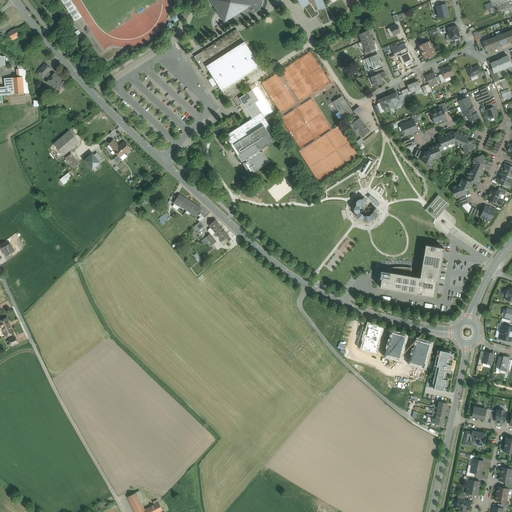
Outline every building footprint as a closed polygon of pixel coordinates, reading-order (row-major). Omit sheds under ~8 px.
[(82,18),(72,0),(61,0),(74,22),(82,18)] [(209,0),(224,22),(219,25),(222,30),(251,11),(251,12),(254,10),(255,12),(256,12),(257,11),(258,10),(259,9),(260,7),(261,6),(262,7),(263,5),(263,4),(264,4),(264,3),(264,1),(264,0),(209,0)] [(298,0),(303,7),(306,5),(308,9),(306,10),(311,18),(318,13),(318,15),(320,14),(323,24),(330,21),(325,6),(323,7),(322,4),(323,4),(321,0),(298,0)] [(511,0),(493,8),(495,13),(508,8),(511,6),(511,0)] [(440,5),(436,6),(439,18),(448,16),(446,4),(440,5)] [(397,25),(390,28),(393,35),(400,32),(397,25)] [(457,26),(448,28),(450,35),(446,36),(447,41),(451,40),(454,39),(455,42),(459,41),(458,38),(460,38),(457,26)] [(436,28),(428,31),(431,37),(439,34),(436,28)] [(15,29),(8,33),(13,42),(21,38),(15,29)] [(237,29),(194,56),(206,75),(210,73),(206,66),(245,41),(237,29)] [(368,30),(359,34),(362,41),(371,38),(368,30)] [(504,34),(497,36),(500,45),(507,43),(504,34)] [(497,36),(489,39),(493,48),(500,45),(497,36)] [(362,41),(366,51),(366,52),(371,50),(375,48),(371,38),(362,41)] [(482,42),(484,47),(486,51),(493,48),(489,39),(482,42)] [(245,41),(206,66),(210,73),(213,77),(218,84),(222,91),(224,94),(246,81),(243,77),(260,66),(245,41)] [(430,41),(419,46),(420,50),(420,51),(421,52),(422,54),(422,55),(423,55),(425,59),(436,54),(430,41)] [(408,52),(404,45),(398,48),(397,44),(391,47),(394,55),(400,52),(407,67),(412,65),(406,52),(408,52)] [(372,57),(364,60),(366,59),(371,70),(371,69),(371,70),(372,69),(382,65),(377,54),(372,57)] [(499,59),(503,69),(511,66),(507,55),(501,58),(499,59)] [(503,69),(499,59),(490,63),(492,69),(494,73),(495,73),(503,69)] [(51,69),(45,64),(39,71),(45,76),(51,69)] [(479,65),(471,68),(471,66),(466,68),(470,77),(481,72),(479,65)] [(450,66),(441,70),(442,74),(444,78),(453,74),(450,66)] [(25,69),(18,69),(19,77),(23,77),(24,89),(28,89),(27,77),(25,69)] [(54,73),(46,82),(58,93),(66,83),(54,73)] [(434,73),(425,77),(428,84),(429,87),(430,86),(438,83),(434,73)] [(371,77),(374,86),(379,84),(379,85),(382,83),(380,77),(379,74),(378,74),(371,77)] [(17,77),(7,78),(8,86),(8,95),(24,93),(24,89),(23,77),(19,77),(17,77)] [(213,77),(208,80),(213,87),(218,84),(213,77)] [(418,81),(407,85),(408,87),(407,87),(408,88),(410,93),(410,92),(417,90),(421,89),(418,81)] [(5,87),(0,87),(0,95),(2,95),(8,95),(8,86),(5,87)] [(485,86),(479,89),(480,92),(482,95),(483,98),(484,100),(489,98),(485,86)] [(408,88),(401,91),(403,96),(404,98),(411,95),(410,92),(410,93),(408,88)] [(511,95),(509,88),(500,91),(504,100),(511,96),(511,95)] [(251,119),(225,136),(227,139),(225,141),(226,143),(229,141),(242,162),(246,160),(247,161),(243,164),(250,175),(270,162),(263,151),(260,152),(259,151),(274,142),(267,131),(271,128),(255,102),(258,100),(252,90),(239,98),(253,118),(251,119)] [(396,92),(389,95),(394,107),(398,105),(397,102),(400,100),(399,98),(398,97),(396,92)] [(389,95),(379,99),(378,100),(379,103),(380,103),(382,106),(388,104),(390,108),(394,107),(389,95)] [(462,99),(457,101),(462,112),(464,111),(471,108),(470,105),(471,105),(469,99),(468,100),(467,97),(462,99)] [(344,100),(335,105),(344,119),(352,113),(344,100)] [(444,103),(439,105),(440,108),(442,107),(444,113),(448,111),(444,103)] [(440,108),(430,112),(435,124),(447,119),(444,113),(442,107),(440,108)] [(471,108),(464,111),(466,117),(467,116),(470,122),(479,118),(477,112),(476,112),(475,110),(474,110),(473,107),(471,108)] [(485,110),(488,117),(489,116),(490,118),(498,115),(496,110),(495,110),(493,107),(485,110)] [(355,117),(348,123),(350,126),(352,124),(357,120),(355,117)] [(359,118),(357,120),(352,124),(354,127),(353,127),(353,128),(357,132),(357,133),(358,132),(357,132),(358,132),(362,137),(363,137),(362,137),(370,131),(370,130),(370,131),(367,127),(366,125),(359,118),(360,118),(359,118)] [(413,119),(407,122),(407,124),(402,127),(405,136),(416,131),(414,126),(415,125),(415,124),(413,119)] [(455,134),(454,141),(458,143),(457,145),(458,145),(459,143),(463,145),(461,147),(463,146),(464,148),(463,149),(465,153),(474,149),(473,147),(476,146),(473,140),(467,142),(467,141),(466,141),(469,135),(457,130),(455,134)] [(70,131),(54,144),(63,155),(79,142),(70,131)] [(454,141),(455,134),(454,134),(452,131),(443,134),(448,145),(451,143),(454,141),(454,144),(454,141)] [(501,131),(492,151),(497,153),(506,133),(501,131)] [(443,134),(439,136),(439,138),(438,138),(440,143),(442,147),(448,145),(443,134)] [(489,136),(485,148),(490,150),(494,137),(489,136)] [(408,138),(403,140),(406,148),(412,146),(408,138)] [(124,141),(119,146),(113,140),(109,144),(109,145),(106,147),(110,152),(113,149),(114,150),(114,151),(118,155),(120,158),(120,157),(121,159),(122,160),(123,160),(127,157),(127,156),(125,153),(130,148),(130,149),(130,148),(124,141)] [(437,144),(429,147),(430,151),(428,152),(425,151),(424,151),(425,151),(424,153),(422,159),(421,160),(424,162),(423,163),(432,166),(434,159),(441,156),(442,156),(440,152),(437,144)] [(424,153),(415,149),(413,155),(422,159),(424,153)] [(104,158),(97,150),(90,155),(98,164),(104,158)] [(79,163),(71,154),(66,158),(74,168),(79,163)] [(474,167),(484,171),(487,165),(484,164),(484,163),(483,162),(486,161),(483,154),(473,158),(475,163),(473,163),(473,164),(475,164),(474,167)] [(98,164),(90,155),(85,160),(92,169),(98,164)] [(365,175),(373,161),(369,159),(361,172),(363,173),(365,175)] [(505,164),(504,164),(501,173),(500,173),(511,178),(511,166),(505,164)] [(466,180),(473,183),(474,181),(479,183),(480,179),(481,180),(482,177),(482,176),(484,171),(474,167),(472,170),(471,170),(469,174),(467,173),(467,174),(469,174),(466,180)] [(73,178),(69,173),(59,180),(63,185),(73,178)] [(511,178),(500,173),(497,182),(496,182),(496,183),(508,188),(511,178)] [(473,183),(466,180),(461,178),(460,182),(462,182),(461,186),(459,184),(460,186),(457,187),(456,185),(452,187),(455,195),(456,195),(457,198),(467,194),(465,191),(466,189),(470,190),(473,183)] [(507,190),(499,187),(497,191),(501,193),(501,194),(504,195),(505,196),(507,190)] [(497,191),(492,189),(491,192),(490,192),(489,196),(488,199),(500,205),(502,200),(504,195),(501,194),(501,193),(497,191)] [(201,208),(179,194),(174,203),(175,204),(172,207),(177,209),(179,206),(179,207),(180,206),(196,216),(201,208)] [(380,204),(370,195),(368,198),(377,207),(380,204)] [(429,206),(425,210),(436,219),(439,215),(440,214),(436,210),(431,206),(436,201),(439,197),(438,195),(429,206)] [(438,195),(439,197),(436,201),(431,206),(436,210),(440,214),(449,204),(438,195)] [(468,204),(464,195),(459,198),(462,206),(468,204)] [(352,213),(354,215),(354,217),(356,220),(359,222),(362,222),(364,223),(367,224),(370,223),(372,221),(375,221),(378,219),(379,216),(379,213),(378,211),(376,208),(373,211),(371,213),(369,216),(367,215),(364,216),(362,214),(360,212),(360,209),(359,206),(362,205),(363,202),(367,199),(363,197),(361,196),(358,197),(355,199),(354,201),(353,204),(352,206),(351,210),(352,213)] [(468,204),(462,206),(468,213),(471,207),(468,204)] [(496,210),(485,205),(480,217),(480,218),(480,217),(485,219),(484,221),(485,219),(489,221),(489,222),(490,222),(492,216),(493,217),(496,210)] [(479,211),(471,207),(468,213),(477,216),(479,211)] [(166,213),(159,219),(163,224),(170,217),(166,213)] [(223,229),(215,220),(209,225),(211,227),(208,230),(208,231),(212,235),(215,232),(217,235),(223,229)] [(200,222),(195,226),(200,231),(205,226),(200,221),(200,222)] [(229,236),(223,229),(217,235),(222,241),(229,236)] [(229,236),(222,241),(221,242),(224,245),(231,239),(229,236)] [(10,243),(2,248),(4,252),(6,256),(15,251),(10,243)] [(443,248),(425,245),(420,277),(410,276),(412,268),(404,267),(397,267),(391,268),(385,269),(380,270),(378,278),(381,278),(380,287),(433,296),(435,281),(438,281),(443,248)] [(17,332),(10,315),(0,319),(0,320),(6,336),(17,332)] [(511,327),(508,326),(502,325),(501,331),(511,334),(511,327)] [(511,334),(501,331),(499,338),(506,340),(510,341),(511,334)] [(14,346),(21,343),(18,335),(11,338),(14,346)] [(451,353),(440,350),(439,353),(436,366),(439,367),(435,384),(438,385),(437,390),(440,390),(441,385),(444,386),(446,380),(445,379),(446,371),(450,372),(451,365),(448,364),(446,364),(447,359),(449,359),(451,353)] [(494,354),(485,351),(485,352),(483,361),(482,362),(491,365),(494,354)] [(509,358),(503,356),(503,358),(499,357),(496,367),(500,368),(500,370),(506,371),(506,370),(508,362),(509,358)] [(482,408),(478,407),(478,408),(474,407),(473,413),(472,416),(478,418),(481,419),(481,418),(484,419),(484,417),(485,415),(484,415),(486,409),(482,409),(482,408)] [(504,410),(499,409),(499,411),(497,410),(497,411),(496,415),(494,416),(495,417),(495,420),(494,421),(504,423),(505,414),(503,414),(504,410)] [(435,418),(434,423),(436,424),(436,425),(438,427),(439,425),(442,427),(444,420),(435,418)] [(473,433),(466,431),(463,444),(468,446),(469,441),(471,442),(473,433)] [(481,432),(477,431),(477,432),(473,431),(473,433),(471,442),(483,444),(485,434),(481,433),(481,432)] [(511,439),(506,438),(503,451),(511,453),(511,439)] [(477,459),(473,459),(472,466),(482,468),(484,461),(477,459)] [(482,468),(472,466),(470,472),(474,473),(481,475),(482,468)] [(511,469),(508,468),(502,467),(500,474),(511,476),(511,470),(511,469)] [(511,476),(500,474),(499,481),(506,482),(510,483),(510,482),(511,476)] [(473,480),(469,479),(469,480),(468,486),(478,488),(479,481),(473,480)] [(478,488),(468,486),(466,493),(470,494),(477,495),(478,488)] [(504,488),(498,486),(496,493),(507,496),(508,489),(504,488)] [(139,492),(129,497),(137,511),(160,511),(166,509),(162,501),(147,509),(139,492)] [(507,496),(496,493),(495,500),(502,502),(505,502),(506,502),(507,496)] [(464,500),(458,499),(456,508),(460,509),(460,510),(464,511),(464,509),(468,510),(470,501),(464,500)]
